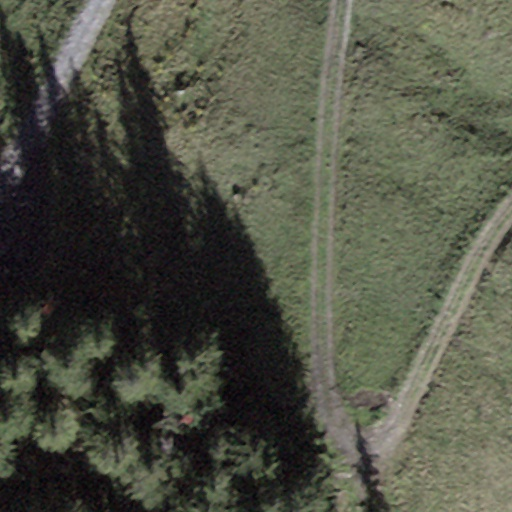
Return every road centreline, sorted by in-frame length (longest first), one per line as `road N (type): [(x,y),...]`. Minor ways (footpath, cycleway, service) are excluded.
road 1 (track): [(344,0),(329,103),(321,330),(330,415),(343,436),(363,446),(384,440),(481,254)]
road 2 (track): [(0,253),(12,238),(63,69),(101,0)]
